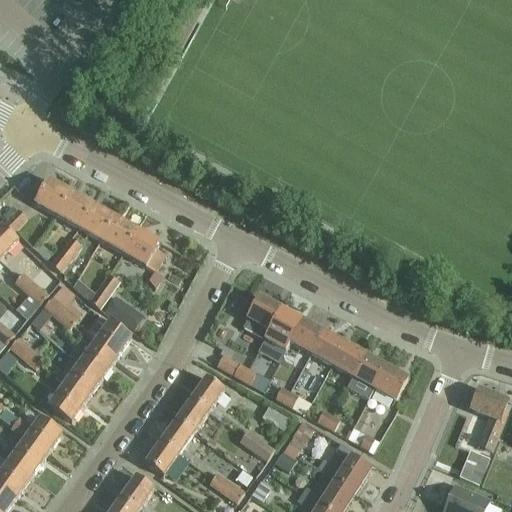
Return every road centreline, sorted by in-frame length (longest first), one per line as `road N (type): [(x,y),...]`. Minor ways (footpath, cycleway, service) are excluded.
road 1 (residential): [(67,511),(171,367),(237,241)]
road 2 (residential): [(461,348),(396,325),(237,241)]
road 3 (residential): [(237,241),(35,132)]
road 4 (residential): [(389,511),(461,348)]
road 5 (residential): [(24,126),(40,93),(114,0)]
